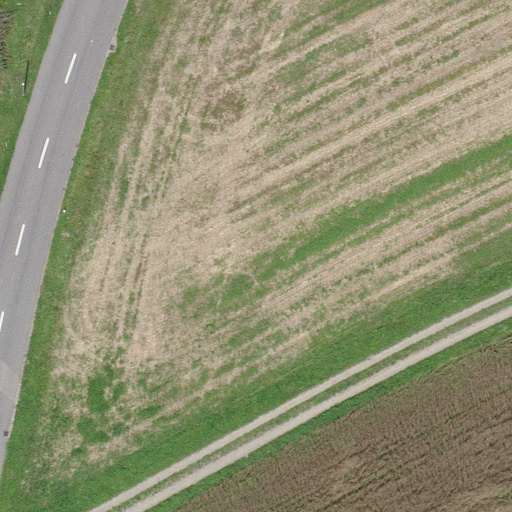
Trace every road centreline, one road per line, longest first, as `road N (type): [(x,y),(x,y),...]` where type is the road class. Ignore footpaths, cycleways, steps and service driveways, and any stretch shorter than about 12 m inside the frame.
road 1 (track): [(122,511),(511,309)]
road 2 (tertiary): [(0,339),(42,163),(97,0)]
